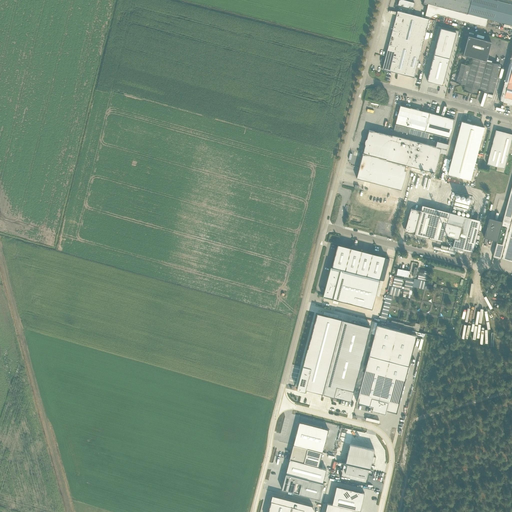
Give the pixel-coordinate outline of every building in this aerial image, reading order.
[(412,9),(414,3),(403,0),(399,0),(398,5),(412,9)] [(511,4),(493,0),(423,0),(422,6),(427,7),(424,16),(429,18),(436,14),(485,27),(487,19),(511,25),(511,4)] [(429,19),(397,11),(382,69),(414,78),(417,67),(419,67),(420,63),(418,63),(429,19)] [(491,42),(468,36),(463,55),(486,61),(491,42)] [(448,47),(447,51),(446,51),(441,70),(449,72),(453,53),(452,52),(453,49),(448,47)] [(511,53),(507,69),(506,69),(504,74),(507,74),(499,101),(507,103),(506,104),(507,105),(509,105),(510,105),(510,104),(511,104),(511,53)] [(486,61),(463,55),(460,54),(459,58),(471,61),(470,66),(461,63),(455,83),(460,84),(460,85),(464,86),(463,91),(477,95),(479,90),(492,94),(500,65),(486,61)] [(454,119),(400,105),(393,130),(437,141),(438,135),(449,138),(454,119)] [(484,127),(461,121),(448,174),(470,180),(484,127)] [(392,136),(369,130),(356,178),(401,190),(406,171),(404,171),(405,165),(434,172),(439,152),(445,154),(448,144),(437,142),(435,147),(392,135),(392,136)] [(496,171),(503,172),(508,153),(511,153),(511,143),(511,138),(511,134),(495,130),(487,164),(497,167),(496,171)] [(511,184),(502,222),(489,219),(484,238),(497,241),(493,257),(511,262),(511,184)] [(469,204),(470,197),(455,195),(453,201),(469,204)] [(411,208),(405,231),(442,242),(443,236),(458,240),(464,217),(422,205),(420,211),(411,208)] [(331,267),(379,280),(385,257),(337,244),(331,267)] [(382,281),(379,280),(331,267),(324,296),(371,309),(375,295),(378,296),(382,281)] [(396,275),(408,277),(409,271),(398,269),(396,275)] [(426,271),(420,270),(419,274),(418,274),(417,279),(416,282),(413,281),(411,281),(405,280),(403,294),(408,295),(408,294),(411,295),(412,291),(409,291),(409,290),(411,290),(412,287),(430,291),(432,282),(428,281),(430,272),(426,271)] [(394,276),(391,276),(389,285),(392,286),(392,287),(391,286),(389,294),(399,297),(401,289),(400,289),(403,279),(394,277),(394,276)] [(391,296),(386,295),(379,322),(384,323),(387,311),(388,311),(389,309),(388,309),(391,296)] [(301,391),(305,392),(305,389),(350,401),(351,400),(350,400),(369,327),(316,313),(296,389),(301,391)] [(403,327),(418,331),(420,324),(413,323),(412,326),(403,324),(403,327)] [(386,410),(396,413),(416,336),(377,325),(356,403),(373,407),(372,411),(385,414),(386,410)] [(328,429),(299,422),(293,445),(322,453),(328,429)] [(374,450),(350,444),(345,464),(370,469),(371,463),(374,463),(375,457),(372,456),(374,450)] [(318,467),(322,453),(293,445),(289,459),(318,467)] [(326,469),(318,467),(289,459),(285,474),(322,484),(326,469)] [(344,463),(340,478),(366,484),(368,474),(372,475),(373,470),(370,469),(345,464),(344,463)] [(323,484),(322,484),(285,474),(281,489),(319,499),(323,484)] [(337,486),(332,505),(360,511),(364,493),(337,486)] [(289,511),(291,507),(270,501),(267,511),(289,511)] [(327,503),(324,511),(359,511),(360,511),(332,505),(327,503)]
